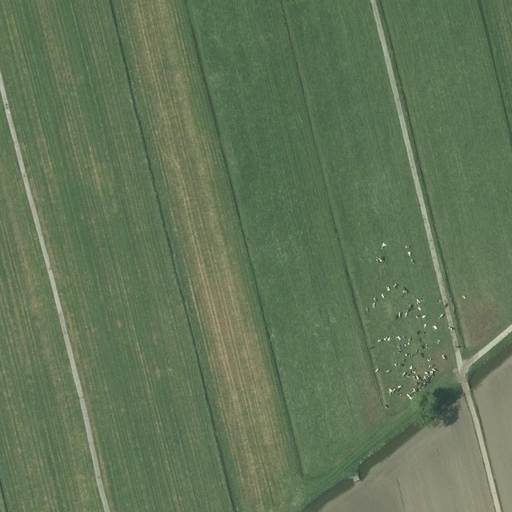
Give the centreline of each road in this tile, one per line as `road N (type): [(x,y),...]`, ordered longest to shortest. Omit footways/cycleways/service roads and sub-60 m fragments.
road 1 (track): [(498,511),(370,0)]
road 2 (track): [(106,511),(0,83)]
